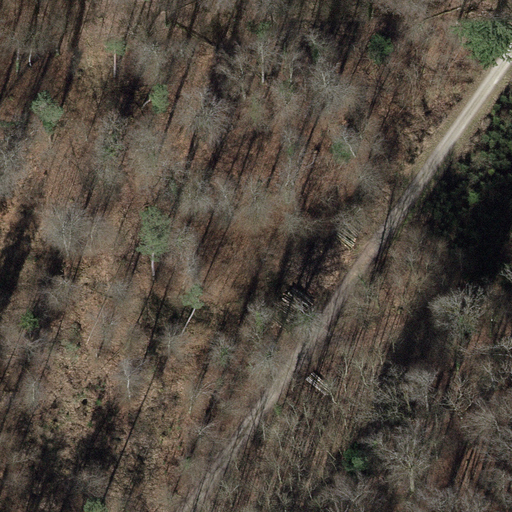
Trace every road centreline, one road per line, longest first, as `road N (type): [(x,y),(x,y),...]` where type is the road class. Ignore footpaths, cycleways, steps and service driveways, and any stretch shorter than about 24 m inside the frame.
road 1 (track): [(511,68),(200,511)]
road 2 (track): [(329,333),(511,312)]
